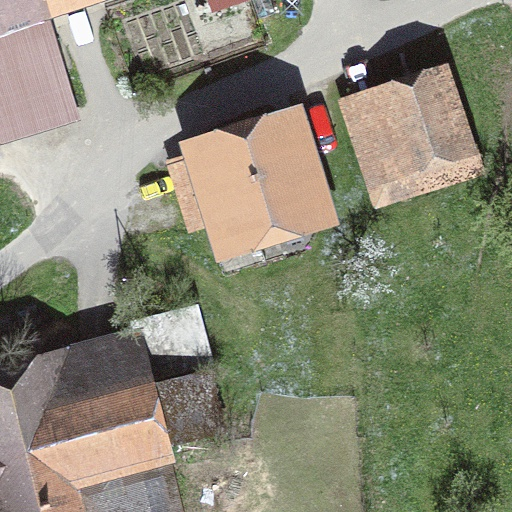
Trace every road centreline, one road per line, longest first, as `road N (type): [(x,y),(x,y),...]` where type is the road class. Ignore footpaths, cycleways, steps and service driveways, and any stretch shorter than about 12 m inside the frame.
road 1 (track): [(337,0),(329,49),(179,118),(0,265)]
road 2 (track): [(329,49),(439,0)]
